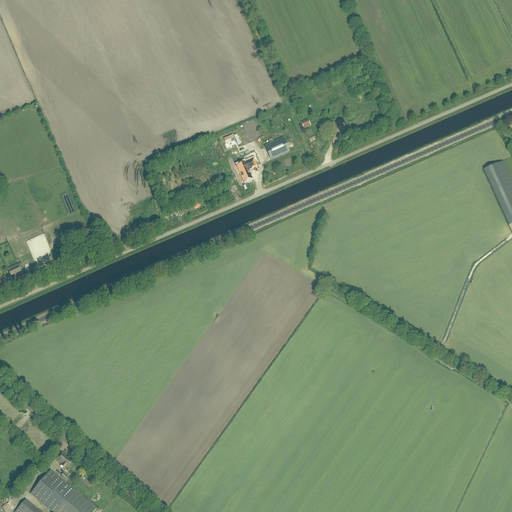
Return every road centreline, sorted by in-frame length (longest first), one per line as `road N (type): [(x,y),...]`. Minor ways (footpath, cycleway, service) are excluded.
road 1 (tertiary): [(0,339),(511,115)]
road 2 (unclassified): [(0,307),(511,85)]
road 3 (unclassified): [(147,511),(0,383)]
road 4 (track): [(244,0),(317,169)]
road 5 (track): [(511,236),(475,265),(437,355)]
